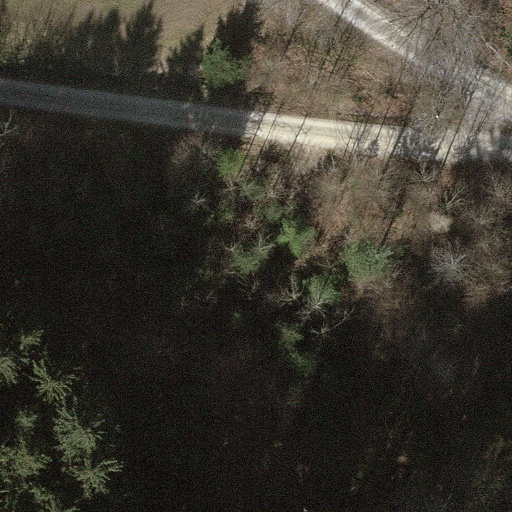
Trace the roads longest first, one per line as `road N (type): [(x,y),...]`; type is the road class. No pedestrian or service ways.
road 1 (track): [(0,90),(315,133),(511,146)]
road 2 (track): [(340,0),(511,105)]
